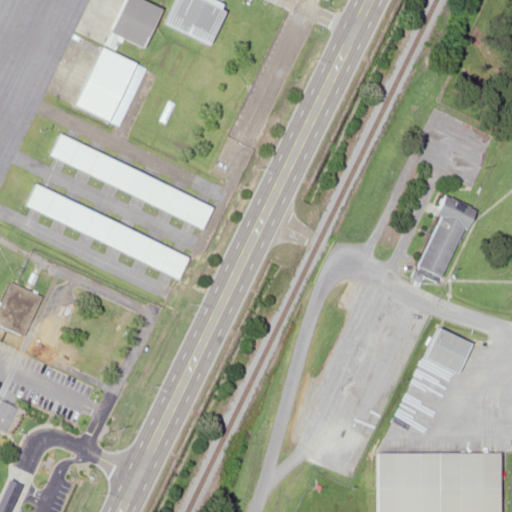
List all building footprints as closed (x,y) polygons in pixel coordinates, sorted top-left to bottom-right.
[(142,45),(160,8),(144,0),(124,0),(110,30),(142,45)] [(206,41),(222,9),(203,0),(174,0),(165,21),(206,41)] [(143,66),(104,47),(76,106),(115,125),(143,66)] [(201,229),(211,207),(58,134),(47,156),(201,229)] [(177,279),(187,257),(33,183),(22,205),(177,279)] [(469,206),(438,192),(428,212),(435,215),(411,267),(436,278),(469,206)] [(0,327),(20,335),(36,294),(3,281),(0,289),(0,327)] [(413,357),(447,372),(462,340),(428,325),(413,357)] [(367,452),(367,511),(493,511),(496,511),(495,451),(367,452)] [(0,511),(3,511),(16,484),(0,476),(0,511)]
